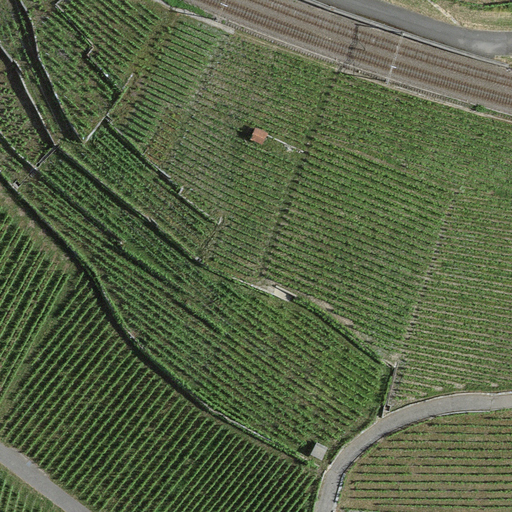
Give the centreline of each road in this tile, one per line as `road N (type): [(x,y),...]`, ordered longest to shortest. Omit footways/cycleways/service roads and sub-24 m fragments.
road 1 (track): [(323,511),(333,471),(374,431),(451,404),(511,402)]
road 2 (track): [(344,0),(471,41),(511,44)]
